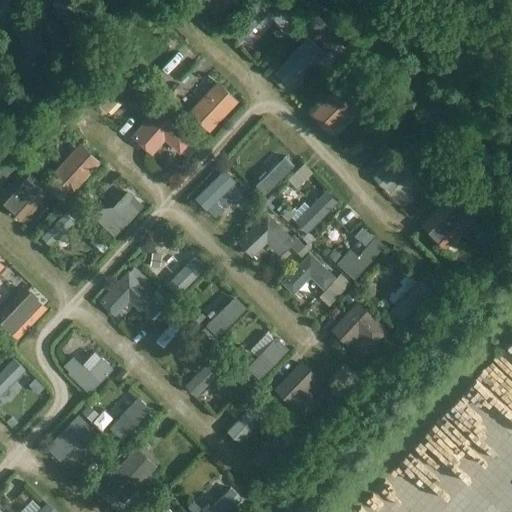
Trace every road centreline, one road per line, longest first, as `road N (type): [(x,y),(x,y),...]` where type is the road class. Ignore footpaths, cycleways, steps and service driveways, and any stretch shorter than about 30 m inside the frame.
road 1 (track): [(0,473),(57,411),(56,384),(43,359),(50,328),(261,106),(278,109),(401,234)]
road 2 (track): [(71,306),(226,454)]
road 3 (track): [(163,205),(310,343)]
